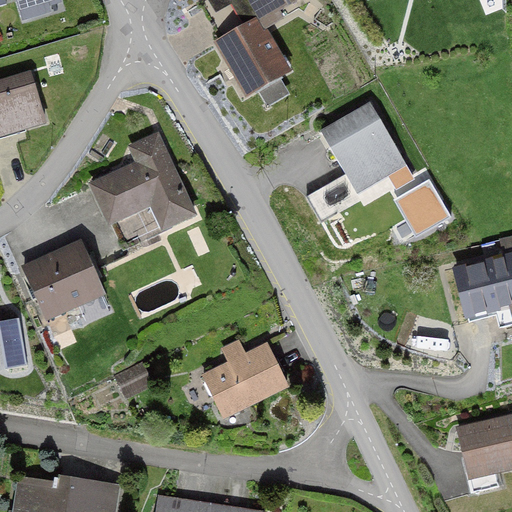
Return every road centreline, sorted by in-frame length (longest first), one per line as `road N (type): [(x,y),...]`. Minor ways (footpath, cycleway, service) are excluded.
road 1 (residential): [(147,43),(353,404)]
road 2 (residential): [(0,431),(269,476)]
road 3 (residential): [(147,43),(117,71),(51,177),(0,221)]
road 4 (residential): [(269,476),(397,499)]
